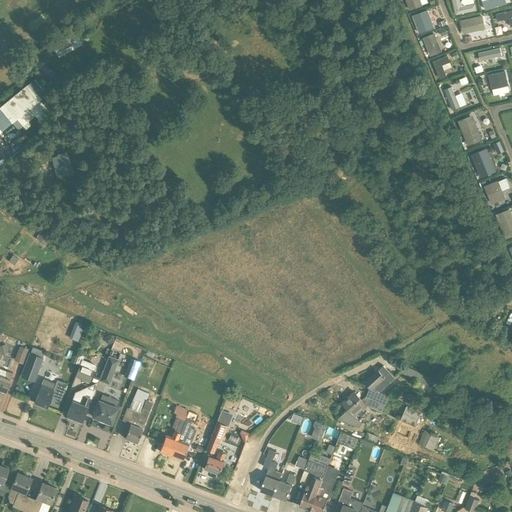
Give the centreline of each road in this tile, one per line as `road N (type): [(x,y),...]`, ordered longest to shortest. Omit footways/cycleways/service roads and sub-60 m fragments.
road 1 (residential): [(233,511),(270,436),(304,401),(382,362),(427,387)]
road 2 (secondary): [(227,511),(0,429)]
